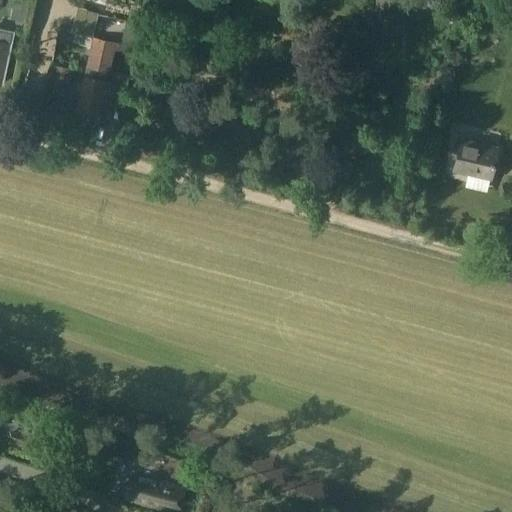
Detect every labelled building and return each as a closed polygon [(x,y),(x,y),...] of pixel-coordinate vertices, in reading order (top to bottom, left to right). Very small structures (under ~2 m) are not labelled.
[(404,0),(375,0),(375,30),(405,30),(404,0)] [(108,70),(115,43),(93,38),(87,66),(108,70)] [(0,84),(1,85),(10,46),(0,43),(0,84)] [(52,64),(47,86),(67,90),(72,69),(52,64)] [(84,78),(77,111),(98,116),(101,102),(111,105),(115,85),(106,82),(104,82),(106,73),(86,68),(84,77),(84,78)] [(42,119),(40,129),(52,131),(54,121),(42,119)] [(461,141),(455,170),(490,178),(496,149),(461,141)] [(124,495),(123,501),(161,511),(163,505),(182,510),(186,493),(185,492),(187,486),(156,478),(155,481),(139,477),(140,474),(131,472),(129,478),(128,478),(123,495),(124,495)]
